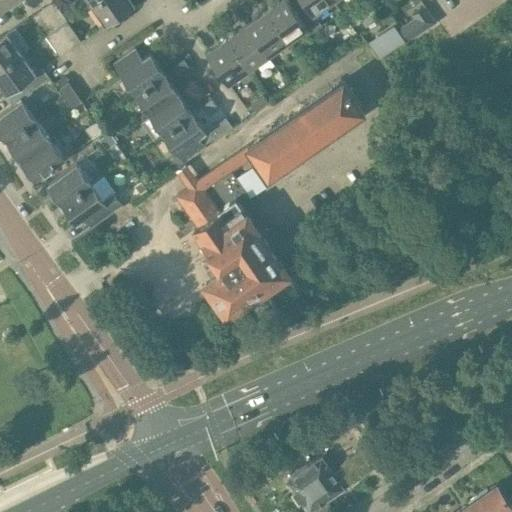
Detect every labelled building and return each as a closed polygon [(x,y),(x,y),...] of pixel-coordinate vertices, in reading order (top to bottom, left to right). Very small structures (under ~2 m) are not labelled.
[(53,0),(43,7),(58,28),(68,20),(53,0)] [(135,3),(133,0),(97,0),(92,3),(106,23),(135,3)] [(309,27),(305,20),(290,0),(280,0),(267,9),(289,41),(309,27)] [(290,0),(305,20),(314,15),(334,1),(333,0),(290,0)] [(425,5),(413,14),(423,29),(436,21),(425,5)] [(32,15),(47,35),(58,28),(43,7),(32,15)] [(267,9),(247,23),(269,55),(289,41),(267,9)] [(68,20),(58,28),(72,48),(82,40),(68,20)] [(247,23),(228,37),(250,68),(269,55),(247,23)] [(72,48),(58,28),(47,35),(61,55),(72,48)] [(0,67),(23,52),(9,31),(0,37),(0,67)] [(229,83),(250,68),(228,37),(207,52),(229,83)] [(137,92),(166,71),(152,51),(144,57),(137,47),(116,62),(137,92)] [(23,52),(0,67),(0,81),(8,92),(27,79),(37,72),(23,52)] [(190,64),(185,57),(175,65),(181,75),(189,69),(190,64)] [(50,76),(44,67),(37,72),(27,79),(34,87),(50,76)] [(151,112),(180,91),(166,71),(137,92),(151,112)] [(248,297),(257,310),(259,312),(261,313),(263,314),(265,314),(267,314),(270,313),(272,312),(274,310),(275,308),(276,306),(276,302),(276,300),(275,298),(266,285),(287,271),(236,197),(218,209),(203,187),(253,152),(268,174),(365,108),(344,78),(176,194),(197,224),(194,226),(203,239),(202,239),(216,259),(211,262),(219,273),(210,279),(210,278),(207,280),(228,311),(248,297)] [(0,126),(8,139),(38,118),(23,97),(35,89),(27,79),(8,92),(15,104),(0,114),(0,126)] [(76,91),(68,81),(60,86),(60,91),(65,99),(76,91)] [(213,97),(208,90),(203,89),(195,94),(202,104),(204,103),(213,97)] [(82,100),(76,91),(65,99),(69,105),(74,105),(82,100)] [(165,131),(193,110),(180,91),(151,112),(165,131)] [(257,110),(269,102),(263,93),(251,102),(257,110)] [(219,106),(213,97),(204,103),(210,112),(219,106)] [(193,110),(165,131),(185,161),(206,146),(205,144),(214,138),(215,140),(234,127),(227,117),(207,130),(193,110)] [(8,139),(22,158),(51,138),(38,118),(8,139)] [(101,127),(96,120),(86,128),(92,137),(100,132),(101,127)] [(100,139),(107,149),(117,142),(110,132),(100,139)] [(65,157),(51,138),(22,158),(36,178),(65,157)] [(63,202),(93,182),(75,156),(45,177),(63,202)] [(237,174),(249,196),(266,186),(254,164),(237,174)] [(85,216),(92,225),(123,204),(115,192),(116,191),(104,174),(93,182),(63,202),(77,222),(85,216)] [(141,179),(134,184),(140,192),(147,187),(141,179)] [(323,511),(333,505),(327,498),(381,461),(368,442),(340,462),(343,466),(335,471),(324,454),(290,477),(312,509),(313,508),(316,511),(323,511)] [(487,488),(486,486),(477,493),(489,511),(509,511),(511,510),(511,503),(496,482),(487,488)] [(468,499),(469,501),(460,507),(463,511),(489,511),(477,493),(468,499)]
